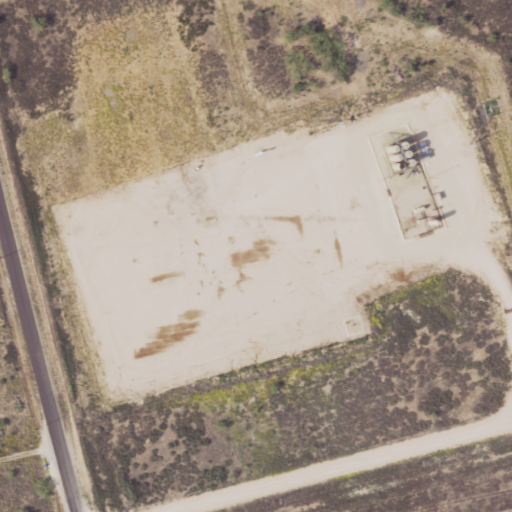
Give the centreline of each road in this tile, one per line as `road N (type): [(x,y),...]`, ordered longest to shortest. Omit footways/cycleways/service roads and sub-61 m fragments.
road 1 (track): [(152,511),(511,417)]
road 2 (tertiary): [(77,511),(0,205)]
